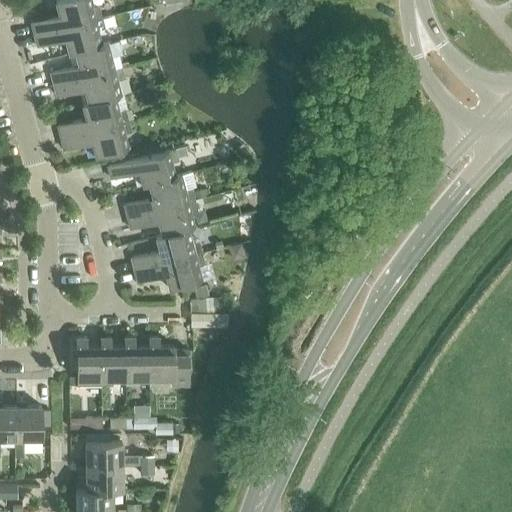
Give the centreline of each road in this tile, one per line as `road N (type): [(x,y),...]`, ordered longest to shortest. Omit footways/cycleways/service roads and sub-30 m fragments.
road 1 (tertiary): [(256,511),(323,363),(389,249),(477,152)]
road 2 (tertiary): [(405,0),(413,65),(477,152)]
road 3 (residential): [(112,312),(96,226),(78,187),(39,179)]
road 4 (tertiary): [(511,117),(437,48),(415,0)]
road 5 (residential): [(0,31),(39,179)]
road 6 (residential): [(39,179),(48,313)]
